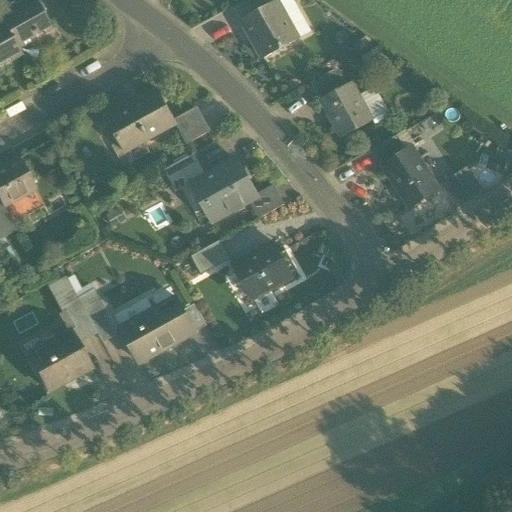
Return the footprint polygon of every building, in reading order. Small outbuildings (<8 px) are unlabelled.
[(0,20),(17,50),(33,41),(51,31),(47,24),(33,0),(23,0),(20,2),(0,12),(0,20)] [(260,0),(265,9),(277,2),(278,3),(284,0),(260,0)] [(254,41),(264,60),(299,40),(278,3),(277,2),(265,9),(242,21),(243,22),(244,22),(255,40),(254,41)] [(0,67),(20,56),(17,50),(0,20),(0,67)] [(49,22),(47,24),(51,31),(33,41),(38,49),(58,38),(49,22)] [(313,83),(322,100),(348,86),(339,69),(313,83)] [(322,100),(343,138),(375,120),(354,83),(348,86),(322,100)] [(107,120),(126,153),(177,124),(174,120),(157,90),(107,120)] [(177,124),(189,144),(208,133),(194,109),(174,120),(177,124)] [(372,151),(383,167),(407,151),(397,137),(372,151)] [(383,167),(410,209),(440,190),(413,147),(407,151),(383,167)] [(165,172),(175,190),(178,187),(203,173),(193,156),(165,172)] [(0,201),(3,207),(35,190),(19,160),(2,169),(3,170),(0,171),(0,201)] [(211,217),(214,223),(254,200),(258,198),(237,160),(205,178),(193,185),(211,217)] [(438,183),(455,207),(480,189),(463,165),(438,183)] [(178,187),(199,223),(211,217),(193,185),(205,178),(203,173),(178,187)] [(254,200),(264,218),(286,206),(276,189),(258,198),(254,200)] [(0,201),(0,238),(15,230),(3,207),(0,201)] [(190,258),(200,277),(230,261),(220,242),(190,258)] [(233,266),(253,302),(293,280),(274,244),(233,266)] [(92,290),(77,299),(79,303),(83,311),(99,302),(92,290)] [(65,310),(79,303),(77,299),(72,291),(59,298),(65,310)] [(176,299),(158,308),(177,342),(193,333),(194,334),(195,333),(183,311),(176,299)] [(99,302),(83,311),(96,335),(101,342),(117,333),(99,302)] [(83,342),(96,335),(83,311),(79,303),(65,310),(83,342)] [(183,311),(195,333),(207,327),(195,306),(183,311)] [(178,343),(177,342),(158,308),(121,329),(140,364),(141,363),(140,362),(160,351),(161,352),(178,343)] [(28,354),(48,392),(50,391),(49,389),(72,377),(73,379),(90,370),(69,332),(53,341),(54,342),(30,355),(29,353),(28,354)]
